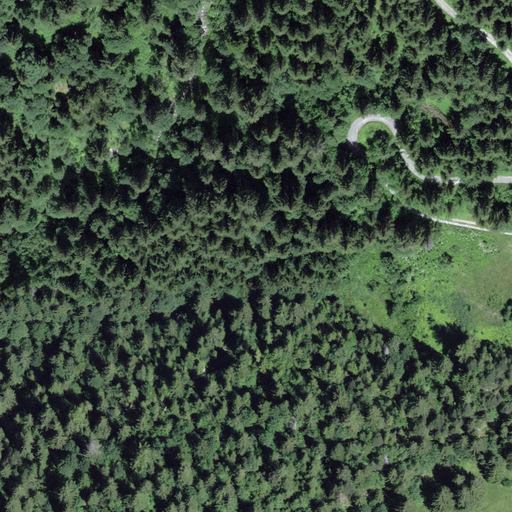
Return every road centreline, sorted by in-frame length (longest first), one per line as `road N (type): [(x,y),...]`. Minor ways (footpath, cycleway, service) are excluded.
road 1 (track): [(358,153),(354,127),(377,115),(391,123),(411,167),(426,177),(511,180)]
road 2 (track): [(511,228),(416,211),(358,153)]
